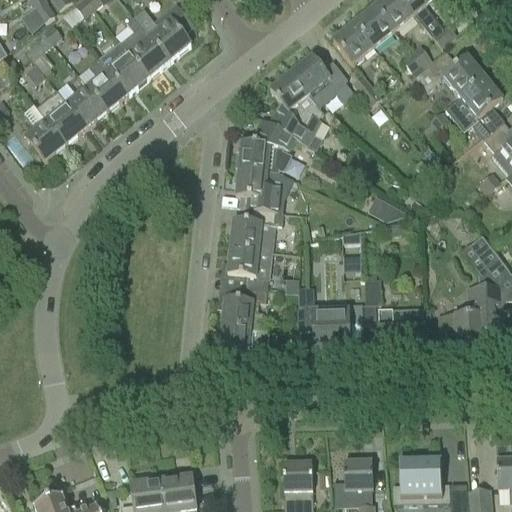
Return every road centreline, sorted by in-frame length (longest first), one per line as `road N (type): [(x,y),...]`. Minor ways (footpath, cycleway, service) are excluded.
road 1 (residential): [(222,87),(181,414)]
road 2 (residential): [(234,413),(511,404)]
road 3 (residential): [(62,245),(112,173),(222,87)]
road 4 (residential): [(63,435),(44,321),(62,245)]
road 5 (residential): [(63,435),(181,414)]
